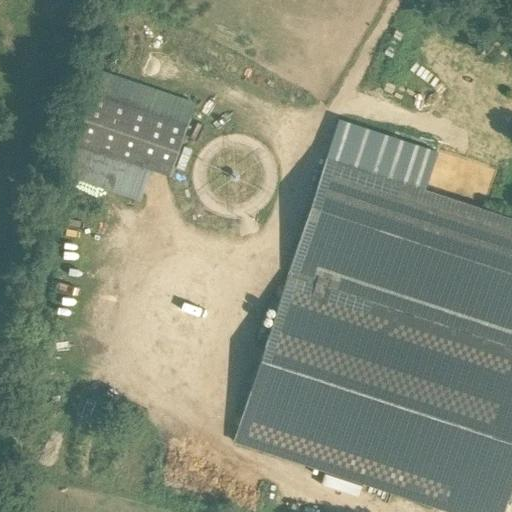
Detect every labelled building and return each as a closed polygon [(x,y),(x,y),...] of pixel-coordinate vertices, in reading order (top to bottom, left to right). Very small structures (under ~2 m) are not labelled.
[(64,0),(59,25),(85,31),(91,0),(64,0)] [(99,68),(92,91),(186,123),(196,101),(99,68)] [(186,123),(92,91),(75,141),(152,166),(169,172),(186,123)] [(511,220),(426,192),(440,150),(340,117),(325,160),(235,443),(447,511),(499,511),(504,498),(511,474),(511,220)] [(152,166),(75,141),(65,171),(142,196),(152,166)] [(159,341),(157,351),(194,360),(197,350),(159,341)]
